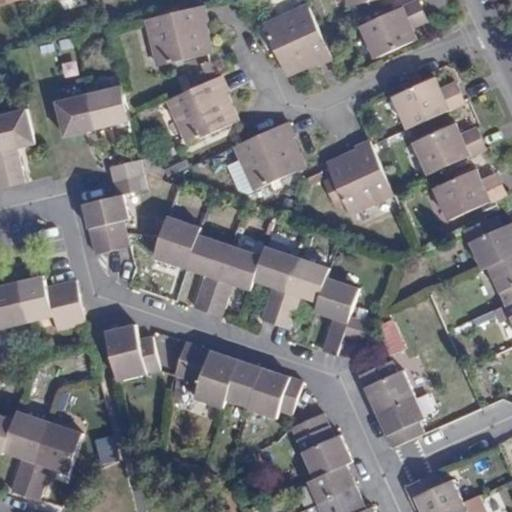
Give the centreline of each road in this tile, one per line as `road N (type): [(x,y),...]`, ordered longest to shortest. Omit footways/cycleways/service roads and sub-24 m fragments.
road 1 (residential): [(377,478),(327,383),(99,296),(68,202),(0,209)]
road 2 (residential): [(494,26),(316,109),(284,97),(250,56)]
road 3 (residential): [(511,417),(377,478)]
